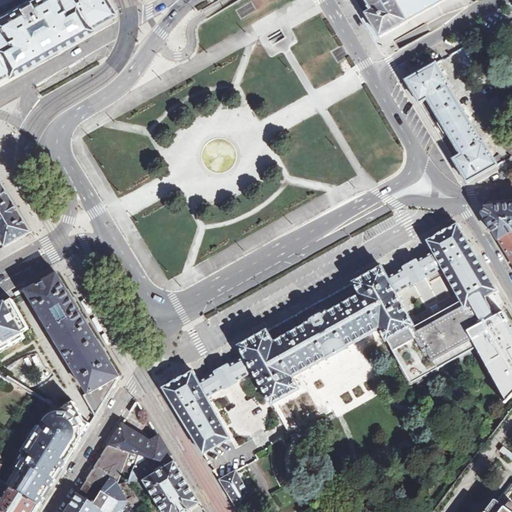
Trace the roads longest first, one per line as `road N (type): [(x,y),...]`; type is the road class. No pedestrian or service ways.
road 1 (unclassified): [(178,0),(120,88),(62,126),(56,149)]
road 2 (unclassified): [(298,249),(402,202),(462,199)]
road 3 (residential): [(140,371),(51,511)]
road 4 (residential): [(140,371),(225,511)]
road 5 (residential): [(174,0),(30,78)]
road 6 (unclassified): [(298,249),(327,223),(408,178),(417,151)]
road 7 (unclassified): [(371,73),(497,0)]
road 8 (unclassified): [(169,315),(298,249)]
